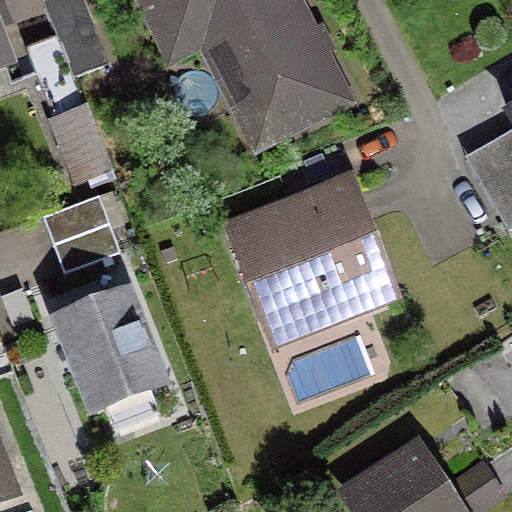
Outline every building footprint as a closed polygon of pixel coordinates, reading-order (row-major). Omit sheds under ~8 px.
[(41,11),(55,45),(24,58),(36,88),(50,123),(81,110),(70,81),(105,67),(77,0),(69,0),(64,2),(41,11)] [(137,0),(168,61),(201,44),(220,83),(234,76),(269,143),(344,104),(308,34),(305,36),(286,0),(137,0)] [(75,185),(106,173),(84,116),(53,128),(75,185)] [(511,230),(511,132),(489,146),(461,162),(504,235),(511,230)] [(388,299),(359,225),(354,227),(340,189),(228,232),(262,321),(318,299),(327,323),(388,299)] [(95,200),(39,222),(60,278),(116,257),(95,200)] [(89,414),(157,388),(122,300),(55,326),(89,414)] [(448,511),(415,460),(399,471),(379,467),(375,486),(348,504),(353,511),(448,511)]
